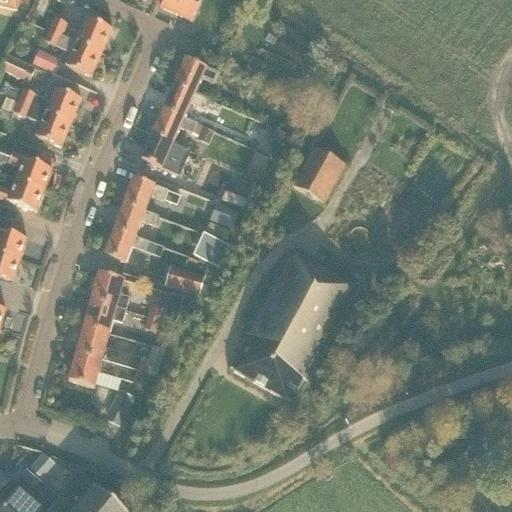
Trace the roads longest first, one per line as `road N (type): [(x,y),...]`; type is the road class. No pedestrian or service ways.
road 1 (unclassified): [(21,431),(153,489),(231,494),(395,411),(511,370)]
road 2 (residential): [(21,431),(71,256),(162,32),(91,0)]
